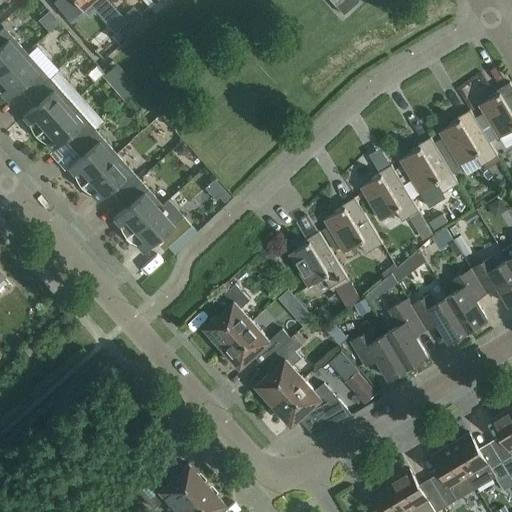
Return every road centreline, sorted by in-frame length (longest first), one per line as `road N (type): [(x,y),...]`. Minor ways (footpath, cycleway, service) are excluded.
road 1 (residential): [(307,471),(280,477),(261,466),(6,187)]
road 2 (residential): [(244,207),(373,83),(490,20)]
road 3 (residential): [(511,345),(307,471)]
